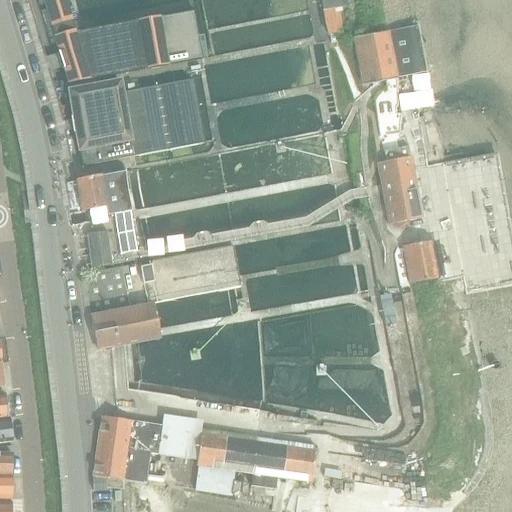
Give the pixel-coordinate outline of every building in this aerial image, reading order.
[(68,91),(98,86),(97,79),(202,59),(197,34),(193,11),(74,33),(64,0),(42,0),(61,63),(67,84),(68,91)] [(341,7),(349,6),(347,0),(320,0),(328,35),(346,32),(341,7)] [(389,31),(352,38),(362,86),(398,78),(398,77),(425,71),(416,28),(389,33),(389,31)] [(82,166),(204,143),(192,80),(121,93),(119,82),(98,86),(68,91),(75,129),(82,166)] [(409,158),(407,147),(383,152),(385,162),(409,158)] [(388,225),(421,219),(410,157),(409,158),(385,162),(377,164),(388,225)] [(472,166),(433,174),(440,209),(479,201),(476,186),(472,166)] [(130,211),(124,173),(100,177),(100,176),(76,180),(78,196),(79,200),(81,211),(105,207),(106,215),(130,211)] [(110,264),(108,244),(106,232),(86,235),(91,267),(110,264)] [(409,284),(439,279),(431,242),(402,247),(409,284)] [(91,316),(126,313),(125,310),(107,313),(107,312),(240,287),(232,246),(121,267),(85,273),(87,295),(88,295),(90,317),(91,316)] [(396,323),(391,296),(379,298),(384,325),(396,323)] [(126,313),(91,316),(97,351),(157,339),(151,305),(125,310),(126,313)] [(76,392),(88,391),(87,363),(75,363),(76,392)] [(157,455),(161,426),(101,417),(92,480),(92,483),(105,488),(122,491),(122,481),(145,484),(149,454),(157,455)] [(8,419),(0,419),(0,443),(11,442),(8,419)] [(309,483),(314,447),(200,430),(195,467),(309,483)] [(0,476),(10,477),(10,455),(0,454),(0,476)] [(0,498),(9,499),(10,477),(0,476),(0,498)] [(0,511),(8,511),(9,502),(0,502),(0,511)]
